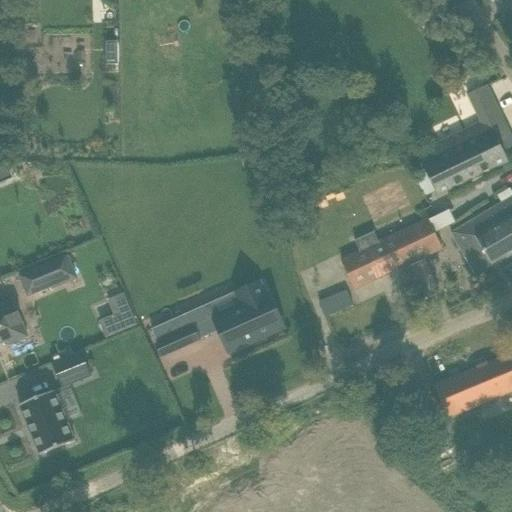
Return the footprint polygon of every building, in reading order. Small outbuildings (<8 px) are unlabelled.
[(117,41),(115,41),(105,41),(106,65),(115,65),(117,65),(117,41)] [(486,86),(467,95),(478,118),(489,112),(493,120),(501,116),(486,86)] [(367,130),(372,141),(394,131),(385,113),(378,116),(381,123),(367,130)] [(432,147),(436,155),(421,164),(437,196),(508,162),(504,152),(511,148),(511,139),(510,135),(498,140),(488,120),(432,147)] [(8,166),(0,169),(0,184),(13,179),(8,166)] [(511,197),(451,234),(476,277),(511,255),(511,197)] [(359,250),(340,259),(355,290),(384,276),(384,275),(441,248),(427,218),(378,242),(374,233),(366,236),(355,241),(359,250)] [(26,292),(61,277),(58,270),(72,264),(68,254),(18,274),(26,292)] [(438,294),(424,261),(412,267),(426,299),(438,294)] [(269,295),(264,297),(258,283),(236,293),(242,307),(214,320),(229,353),(284,328),(269,295)] [(318,299),(325,317),(352,307),(345,288),(318,299)] [(0,342),(5,341),(7,345),(27,336),(12,299),(0,303),(0,342)] [(188,314),(151,330),(157,344),(156,345),(161,357),(200,340),(188,314)] [(81,352),(52,364),(62,388),(91,376),(81,352)] [(511,354),(434,387),(442,405),(447,418),(476,406),(511,391),(511,354)] [(67,421),(54,391),(38,398),(19,406),(40,456),(75,441),(67,421)] [(353,402),(330,414),(343,440),(331,445),(343,469),(356,462),(351,454),(373,443),(353,402)] [(298,429),(276,440),(295,479),(316,468),(321,477),(333,470),(322,447),(310,453),(298,429)] [(276,440),(254,451),(266,475),(254,481),(266,504),(278,498),(274,489),(295,479),(276,440)] [(412,476),(404,481),(409,489),(417,484),(412,476)] [(207,511),(245,511),(248,511),(235,481),(200,496),(207,511)] [(404,481),(396,486),(401,494),(409,489),(404,481)] [(387,499),(379,505),(383,511),(386,511),(392,508),(387,499)] [(445,511),(439,503),(424,511),(445,511)]
